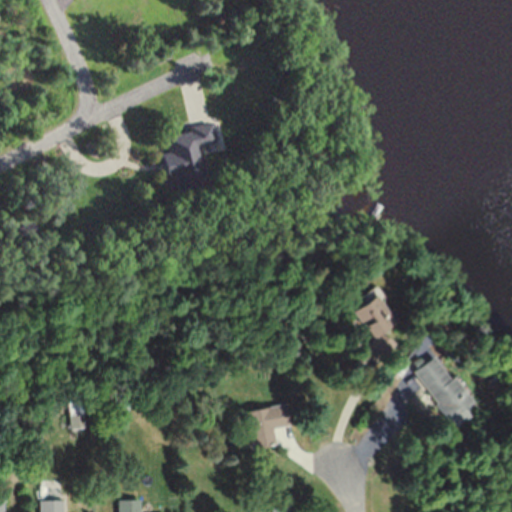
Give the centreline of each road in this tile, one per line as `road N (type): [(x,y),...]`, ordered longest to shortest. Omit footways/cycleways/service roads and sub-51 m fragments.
road 1 (residential): [(0,163),(304,12)]
road 2 (residential): [(83,117),(84,80),(48,0)]
